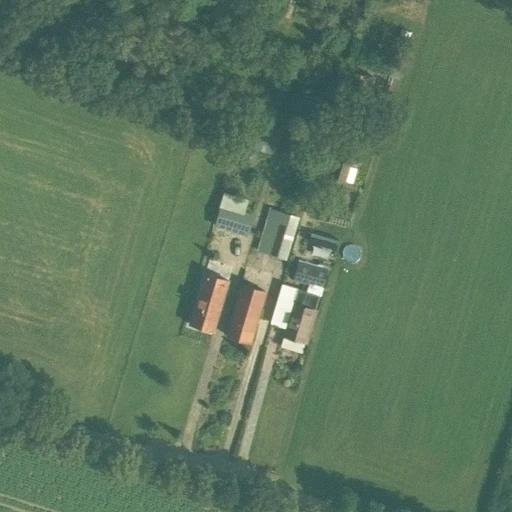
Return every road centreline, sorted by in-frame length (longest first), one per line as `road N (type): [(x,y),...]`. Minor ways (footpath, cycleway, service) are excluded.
road 1 (unknown): [(224,477),(272,299),(260,174)]
road 2 (unclassified): [(289,497),(0,407)]
